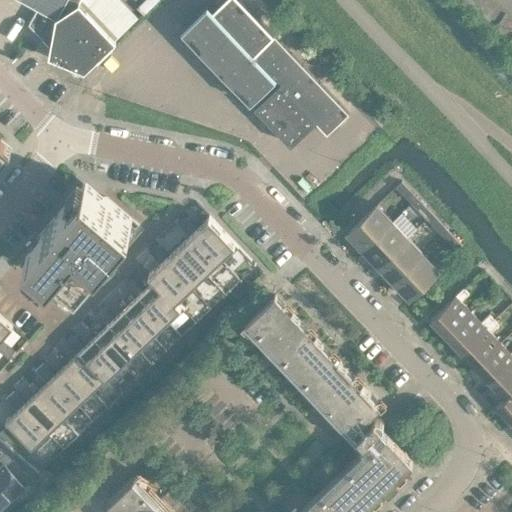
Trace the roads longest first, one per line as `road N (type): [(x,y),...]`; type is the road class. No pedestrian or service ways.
road 1 (residential): [(418,511),(461,470),(468,436),(459,404),(315,257)]
road 2 (unclassified): [(315,257),(229,170),(62,141)]
road 3 (residential): [(82,511),(213,376)]
